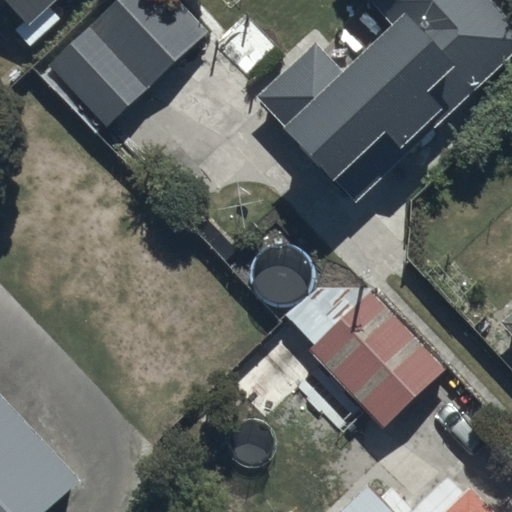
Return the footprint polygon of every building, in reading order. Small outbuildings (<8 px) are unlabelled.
[(11,0),(35,23),(59,0),(11,0)] [(185,0),(110,0),(44,59),(102,124),(210,28),(185,0)] [(314,34),(256,91),(338,174),(389,124),(407,142),(449,102),(431,84),(459,56),(483,80),(511,52),(511,18),(493,0),(377,0),(392,16),(344,64),(314,34)] [(310,349),(384,427),(447,367),(345,259),(267,333),(285,351),(306,331),(316,342),(310,349)] [(511,305),(501,316),(511,326),(511,305)] [(0,511),(52,511),(82,485),(0,395),(0,511)] [(511,511),(505,506),(499,511),(495,511),(456,469),(411,511),(377,474),(336,511),(511,511)]
